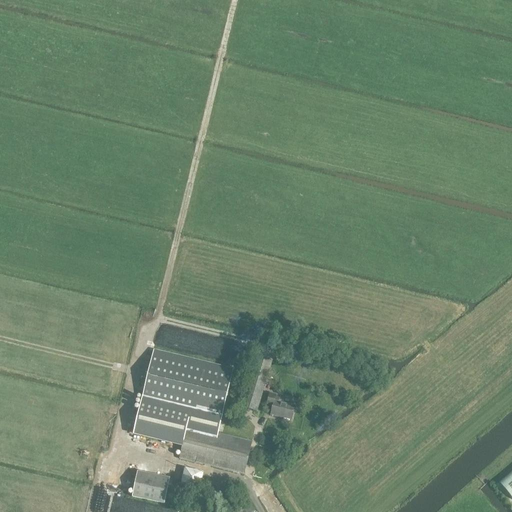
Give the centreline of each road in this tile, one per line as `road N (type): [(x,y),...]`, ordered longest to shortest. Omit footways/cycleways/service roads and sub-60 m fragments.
road 1 (track): [(234,0),(158,317),(137,373),(0,340)]
road 2 (track): [(248,484),(123,445),(137,373)]
road 3 (track): [(381,511),(511,396)]
